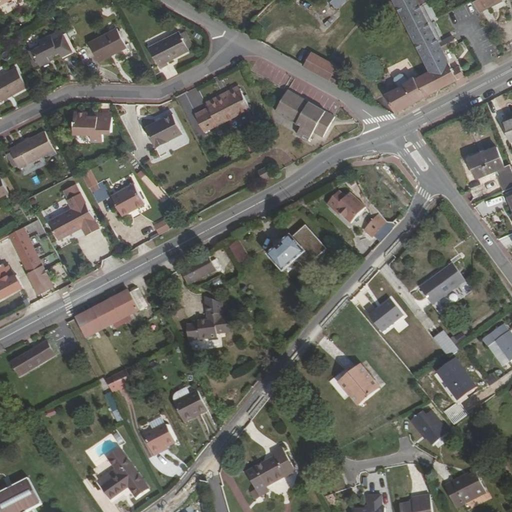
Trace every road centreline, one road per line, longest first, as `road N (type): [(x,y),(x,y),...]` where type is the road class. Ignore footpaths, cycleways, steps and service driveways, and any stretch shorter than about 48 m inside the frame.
road 1 (tertiary): [(386,134),(0,340)]
road 2 (residential): [(446,187),(424,194),(269,382)]
road 3 (residential): [(0,129),(65,94),(163,92),(230,47)]
road 4 (residential): [(386,134),(346,100),(257,50),(230,47)]
road 5 (tertiary): [(511,69),(403,126)]
